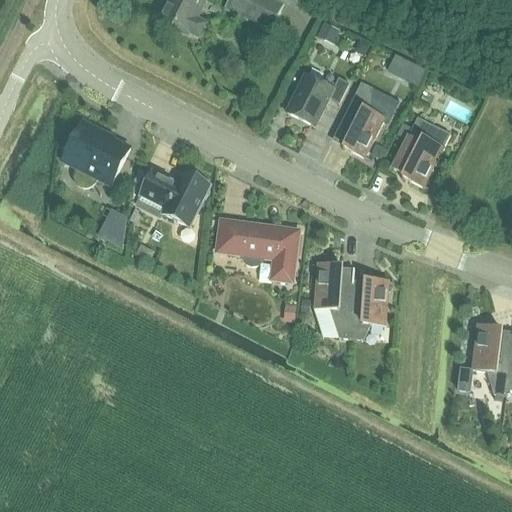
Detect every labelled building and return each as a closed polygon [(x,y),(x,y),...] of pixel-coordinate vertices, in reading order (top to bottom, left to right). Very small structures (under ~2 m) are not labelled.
[(207,26),(194,20),(203,2),(199,0),(173,0),(162,21),(200,40),(207,26)] [(269,36),(284,7),(269,0),(231,0),(225,13),(269,36)] [(324,27),(319,38),(324,41),(332,44),(337,33),(324,27)] [(365,59),(369,51),(360,46),(355,54),(365,59)] [(414,68),(406,84),(417,90),(426,74),(414,68)] [(235,81),(245,80),(244,69),(234,70),(235,81)] [(305,78),(287,116),(315,130),(329,102),(339,107),(350,86),(339,81),(333,92),(305,78)] [(361,86),(333,142),(345,147),(351,150),(349,153),(369,164),(370,162),(365,160),(383,125),(388,128),(398,108),(373,96),(373,92),(361,86)] [(418,121),(392,171),(404,177),(410,180),(408,183),(428,193),(429,192),(424,190),(451,137),(418,121)] [(91,189),(94,186),(96,182),(111,190),(131,151),(109,141),(108,142),(100,138),(102,134),(82,124),(74,140),(73,139),(63,154),(66,156),(62,164),(77,172),(75,176),(75,181),(76,185),(78,188),(82,190),(87,190),(91,189)] [(402,126),(397,138),(405,142),(411,130),(402,126)] [(371,161),(381,166),(386,156),(376,151),(371,161)] [(153,174),(140,199),(166,213),(164,218),(189,231),(210,189),(207,188),(206,183),(199,179),(195,182),(183,176),(178,186),(153,174)] [(98,239),(122,252),(126,220),(111,213),(98,239)] [(262,232),(260,229),(222,224),(217,255),(243,259),(243,263),(246,267),(252,269),(257,269),(262,265),(263,261),(274,263),(272,283),(292,285),(299,235),(282,232),(279,234),(262,232)] [(341,268),(341,270),(313,268),(313,269),(318,269),(315,312),(329,313),(339,342),(350,343),(354,286),(355,272),(353,272),(353,274),(342,274),(342,268),(341,268)] [(366,287),(354,286),(350,343),(363,344),(371,328),(386,329),(389,287),(394,287),(394,286),(367,284),(367,282),(366,282),(366,287)] [(301,317),(310,318),(311,305),(302,304),(301,317)] [(288,307),(285,324),(295,325),(297,308),(288,307)] [(495,404),(507,406),(508,395),(511,363),(511,337),(502,336),(503,331),(502,331),(501,333),(474,329),(474,330),(478,331),(473,373),(487,375),(495,404)]
